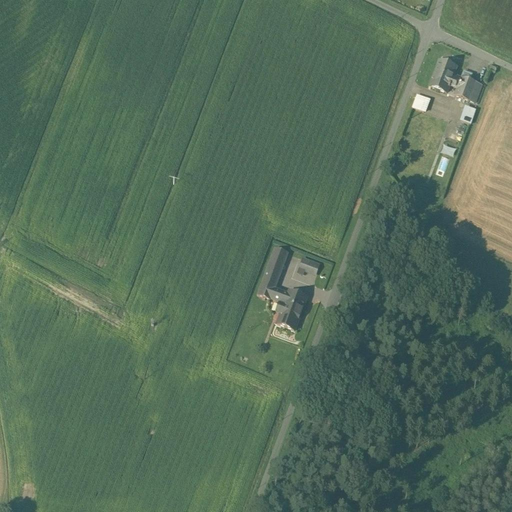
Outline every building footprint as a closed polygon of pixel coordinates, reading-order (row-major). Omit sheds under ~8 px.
[(455,68),(438,61),(436,67),(429,87),(446,94),(448,88),(449,88),(449,86),(457,89),(460,80),(452,76),(455,68)] [(470,75),(463,73),(461,78),(468,81),(470,75)] [(468,81),(461,78),(457,89),(454,97),(468,102),(474,86),(475,84),(468,81)] [(479,88),(474,86),(468,102),(473,104),(479,88)] [(428,100),(416,96),(412,109),(423,113),(428,100)] [(474,111),(466,108),(461,122),(470,125),(474,111)] [(452,157),(454,150),(444,148),(442,154),(452,157)] [(274,250),(257,297),(270,301),(270,300),(269,300),(273,290),(274,290),(286,254),(274,250)] [(318,266),(303,260),(299,270),(304,272),(314,275),(318,266)] [(288,293),(287,295),(274,290),(273,290),(269,300),(270,300),(284,305),(276,325),(294,332),(306,299),(288,293)]
